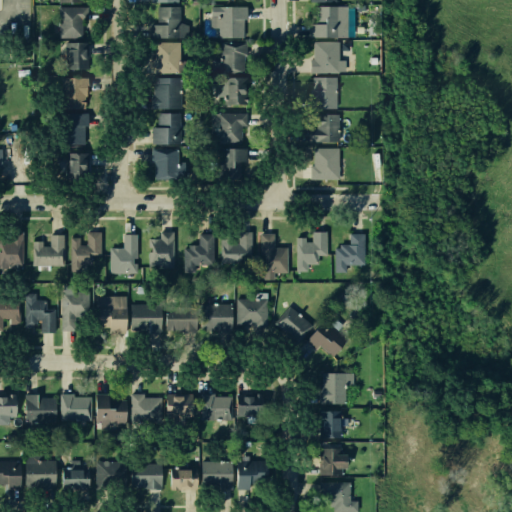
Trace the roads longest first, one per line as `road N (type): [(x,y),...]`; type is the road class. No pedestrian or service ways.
road 1 (residential): [(0,203),(382,200)]
road 2 (residential): [(0,359),(232,359)]
road 3 (residential): [(273,511),(293,485),(290,382),(268,359),(232,359)]
road 4 (residential): [(114,0),(115,202)]
road 5 (residential): [(274,201),(274,0)]
